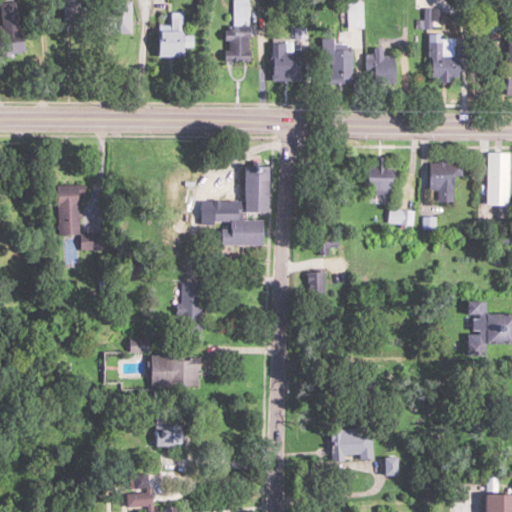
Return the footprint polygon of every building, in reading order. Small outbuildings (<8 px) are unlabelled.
[(76,0),(62,0),(62,25),(76,25),(76,0)] [(130,0),(110,0),(110,32),(129,32),(130,0)] [(231,0),(231,26),(222,26),(221,60),(246,61),(247,10),(265,11),(265,0),(231,0)] [(364,27),(363,0),(347,0),(347,27),(364,27)] [(0,52),(19,53),(19,2),(0,1),(0,52)] [(457,42),(441,42),(441,7),(427,7),(427,81),(457,81),(457,42)] [(181,57),(181,47),(190,47),(190,35),(180,35),(180,13),(170,13),(170,31),(155,31),(155,57),(181,57)] [(268,43),(268,81),(300,81),(300,49),(285,49),(285,43),(268,43)] [(382,48),(367,48),(367,81),(393,81),(393,56),(382,56),(382,48)] [(323,82),(351,82),(351,49),(323,49),(323,82)] [(493,208),(493,209),(506,210),(508,152),(486,152),(484,208),(493,208)] [(373,164),(364,164),(364,193),(389,193),(389,158),(373,158),(373,164)] [(427,190),(434,190),(434,201),(452,201),(452,176),(461,176),(461,162),(427,162),(427,190)] [(260,244),(261,217),(242,217),(242,211),(266,211),(266,164),(240,164),(239,203),(209,202),(209,221),(218,221),(218,243),(260,244)] [(413,210),(387,208),(385,222),(412,225),(413,210)] [(323,270),(305,270),(305,294),(323,294),(323,270)] [(201,282),(178,282),(178,331),(201,331),(201,282)] [(511,342),(511,312),(483,312),(484,301),(465,301),(465,314),(477,314),(477,334),(465,334),(465,354),(482,355),(482,343),(511,342)] [(196,385),(196,355),(149,355),(148,385),(196,385)] [(151,444),(180,444),(180,410),(151,410),(151,444)] [(371,457),(371,427),(330,427),(330,457),(371,457)] [(148,474),(125,475),(127,506),(130,506),(130,511),(175,511),(176,506),(149,508),(148,474)] [(511,493),(480,493),(479,511),(511,511),(511,505),(511,503),(511,493)]
